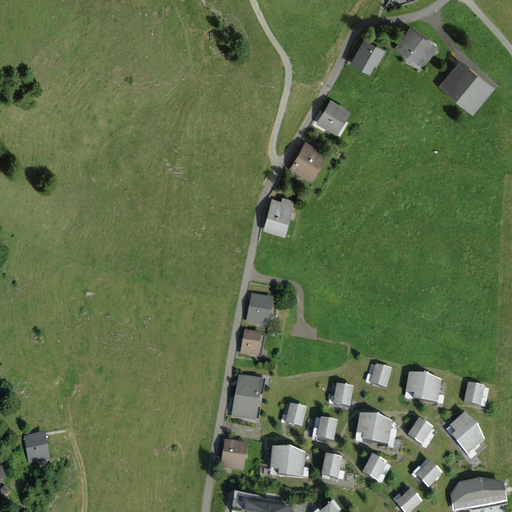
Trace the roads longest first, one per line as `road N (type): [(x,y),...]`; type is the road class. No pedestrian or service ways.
road 1 (unclassified): [(205,511),(263,206),(280,166),(356,33),(445,0)]
road 2 (track): [(220,428),(339,454),(355,410),(419,414),(436,423),(463,409)]
road 3 (track): [(253,0),(287,71),(271,150),(280,166)]
